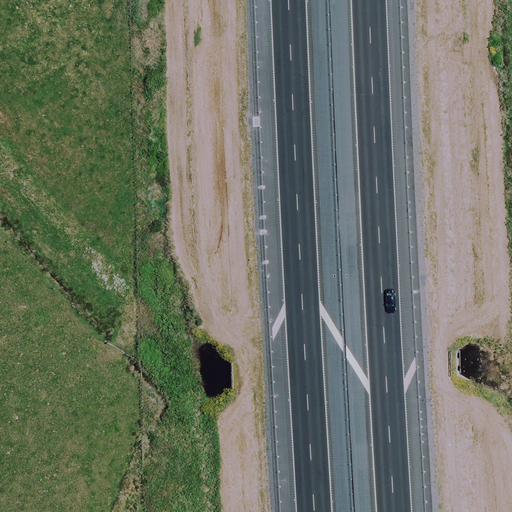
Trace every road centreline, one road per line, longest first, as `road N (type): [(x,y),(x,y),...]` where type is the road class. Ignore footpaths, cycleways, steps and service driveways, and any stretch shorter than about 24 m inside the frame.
road 1 (motorway): [(369,0),(394,511)]
road 2 (motorway): [(314,511),(290,0)]
